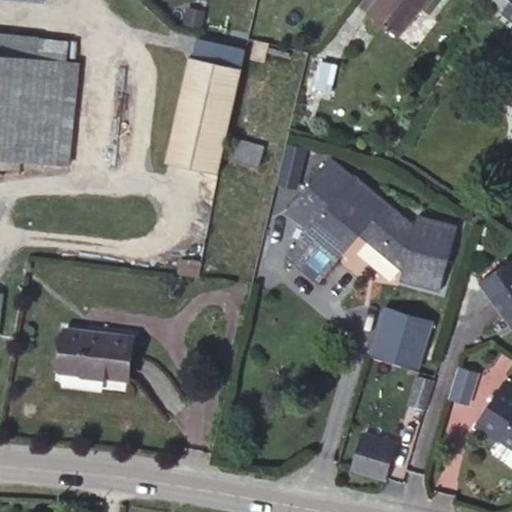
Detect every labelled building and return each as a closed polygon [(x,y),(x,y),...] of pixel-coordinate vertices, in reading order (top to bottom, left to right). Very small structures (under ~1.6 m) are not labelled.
[(427,0),(380,0),(371,12),(400,35),(427,0)] [(511,16),(511,0),(491,0),(491,2),(511,16)] [(194,36),(190,54),(240,65),(244,47),(194,36)] [(0,37),(0,55),(67,62),(69,45),(0,37)] [(269,43),(256,40),(251,59),(265,62),(269,43)] [(0,155),(71,162),(80,64),(67,62),(0,55),(0,155)] [(243,67),(241,67),(190,55),(166,162),(219,174),(243,67)] [(337,65),(322,61),(316,88),(330,92),(337,65)] [(465,118),(449,109),(424,158),(442,166),(465,118)] [(265,146),(235,137),(229,158),(259,167),(265,146)] [(284,141),(273,181),(295,187),(306,147),(284,141)] [(331,157),(325,165),(348,184),(354,176),(331,157)] [(348,184),(325,165),(287,212),(309,231),(301,241),(308,247),(292,267),(317,286),(358,235),(403,272),(401,281),(440,292),(459,228),(420,217),(416,226),(354,176),(348,184)] [(308,247),(301,241),(285,261),(292,267),(308,247)] [(511,283),(493,297),(511,323),(511,283)] [(383,305),(368,354),(417,369),(432,320),(383,305)] [(134,336),(65,326),(60,370),(129,379),(134,336)] [(467,405),(477,375),(459,370),(449,399),(467,405)] [(511,389),(502,383),(473,427),(496,443),(498,440),(511,449),(511,389)] [(394,442),(363,432),(352,470),(385,478),(394,442)] [(442,458),(440,484),(457,485),(458,459),(442,458)]
